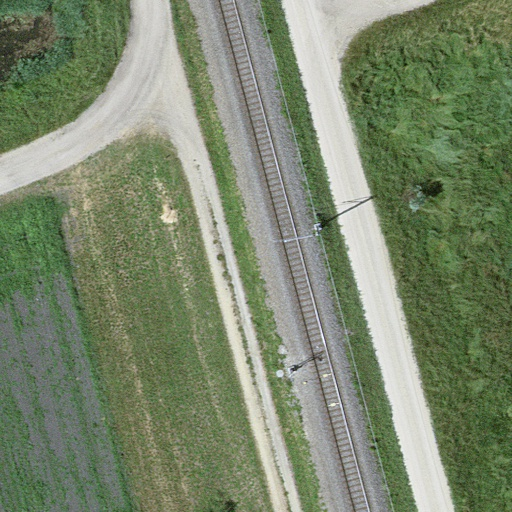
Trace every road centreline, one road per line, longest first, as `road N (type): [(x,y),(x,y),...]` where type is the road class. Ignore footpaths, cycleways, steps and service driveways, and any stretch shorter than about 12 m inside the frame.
road 1 (track): [(432,511),(310,49)]
road 2 (track): [(289,511),(181,102)]
road 3 (track): [(181,102),(0,173)]
road 4 (track): [(310,49),(429,0)]
